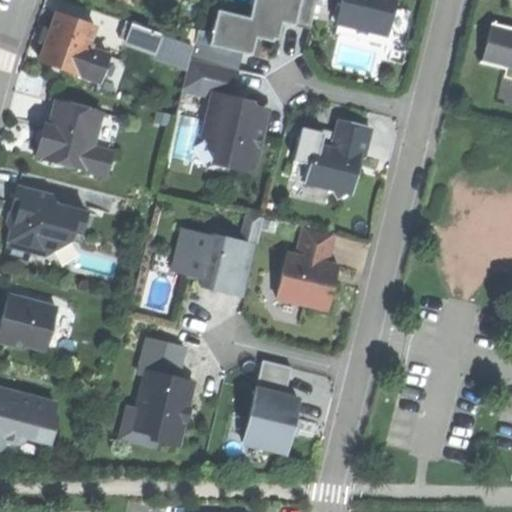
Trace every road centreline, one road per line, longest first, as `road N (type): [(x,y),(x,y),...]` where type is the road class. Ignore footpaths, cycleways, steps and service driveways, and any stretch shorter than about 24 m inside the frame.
road 1 (residential): [(358,374),(423,115)]
road 2 (residential): [(332,511),(358,374)]
road 3 (residential): [(358,374),(230,341)]
road 4 (residential): [(423,115),(295,83)]
